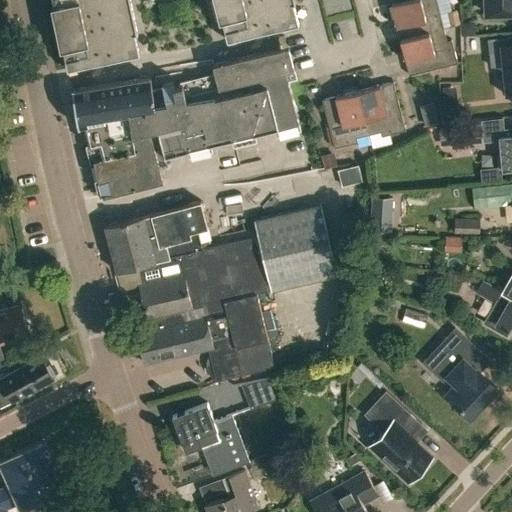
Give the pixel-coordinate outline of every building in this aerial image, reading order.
[(51,0),(53,6),(51,6),(60,50),(62,50),(67,71),(139,55),(134,34),(137,33),(129,0),(213,0),(220,21),(222,20),(227,41),(299,23),(293,2),(296,1),(295,0),(51,0)] [(401,40),(444,29),(437,0),(407,0),(392,4),(397,26),(401,40)] [(511,11),(511,0),(485,0),(486,13),(511,11)] [(445,10),(449,26),(458,23),(455,8),(445,10)] [(406,61),(410,76),(458,63),(452,40),(448,41),(444,29),(401,40),(406,61)] [(511,41),(506,42),(500,43),(502,64),(506,93),(511,92),(511,41)] [(98,177),(103,197),(163,181),(157,157),(299,121),(288,79),(301,76),(293,43),(213,64),(216,77),(183,85),(182,83),(175,85),(174,81),(162,84),(164,90),(153,93),(150,78),(74,91),(74,90),(72,90),(78,127),(85,125),(86,130),(84,133),(86,140),(89,142),(95,165),(93,167),(95,175),(98,177)] [(358,91),(369,135),(382,132),(382,137),(406,131),(394,82),(379,86),(379,87),(358,91)] [(456,88),(443,89),(445,111),(458,110),(456,88)] [(369,135),(358,91),(337,97),(322,101),(335,149),(358,143),(357,138),(369,135)] [(438,124),(434,104),(420,107),(425,127),(438,124)] [(480,120),(480,124),(439,128),(441,146),(454,145),(454,149),(482,146),(482,143),(496,142),(495,127),(504,127),(503,118),(480,120)] [(511,125),(502,127),(504,150),(501,150),(499,155),(500,163),(502,166),(511,165),(511,125)] [(336,166),(332,151),(319,155),(324,169),(336,166)] [(511,182),(477,187),(480,205),(488,204),(488,208),(506,206),(505,199),(511,198),(511,182)] [(201,203),(111,227),(106,228),(118,272),(141,265),(197,249),(193,233),(198,231),(208,229),(201,203)] [(258,295),(258,292),(339,273),(322,203),(255,219),(259,235),(203,248),(197,249),(141,265),(147,285),(142,286),(150,318),(151,318),(152,318),(258,295)] [(478,234),(478,219),(456,218),(456,234),(478,234)] [(361,253),(373,254),(374,235),(362,235),(361,253)] [(371,284),(385,288),(390,273),(376,269),(371,284)] [(508,334),(511,329),(511,295),(484,279),(478,290),(498,301),(486,321),(508,334)] [(210,347),(218,380),(276,366),(258,295),(152,318),(151,318),(142,332),(139,332),(147,363),(210,347)] [(382,297),(382,313),(399,313),(399,297),(382,297)] [(0,359),(2,358),(0,350),(0,343),(29,333),(20,304),(0,310),(0,359)] [(446,394),(470,416),(497,388),(479,371),(489,360),(455,329),(424,362),(440,376),(443,373),(456,384),(446,394)] [(45,365),(40,356),(0,378),(0,381),(11,402),(53,378),(52,378),(56,376),(49,363),(45,365)] [(252,408),(281,397),(273,376),(242,382),(252,408)] [(369,446),(408,482),(415,475),(417,477),(428,465),(426,463),(432,456),(410,435),(421,423),(386,390),(364,414),(383,431),(369,446)] [(215,419),(208,402),(173,416),(186,451),(201,445),(213,475),(250,461),(232,413),(215,419)] [(0,488),(0,511),(7,511),(5,506),(18,500),(22,509),(24,511),(42,511),(44,511),(46,505),(45,499),(66,490),(45,441),(1,460),(11,483),(0,488)] [(346,459),(349,465),(358,460),(355,454),(346,459)] [(309,499),(316,511),(367,511),(362,502),(378,494),(364,468),(309,499)] [(254,511),(250,500),(256,497),(245,469),(223,478),(229,494),(206,504),(208,511),(254,511)]
